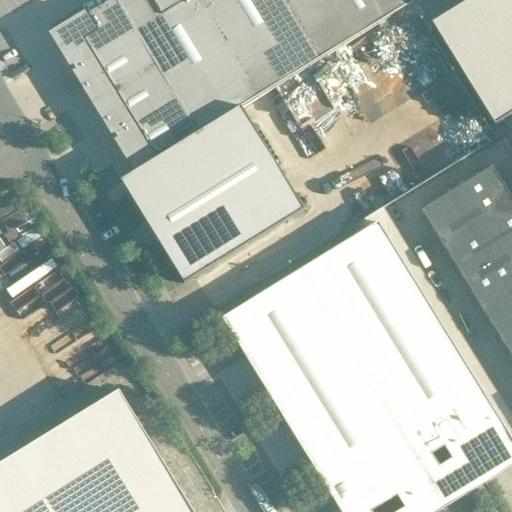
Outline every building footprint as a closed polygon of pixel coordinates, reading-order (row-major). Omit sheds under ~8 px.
[(87,10),(49,34),(72,73),(75,71),(77,74),(74,76),(112,137),(115,136),(117,139),(114,141),(134,174),(137,172),(406,6),(402,0),(110,0),(89,13),(87,10)] [(511,0),(472,0),(433,24),(496,126),(511,116),(511,0)] [(242,108),(123,182),(175,266),(185,284),(195,278),(196,278),(305,211),(242,108)] [(511,198),(493,167),(422,211),(511,356),(511,198)] [(441,497),(511,453),(511,438),(380,223),(223,319),(237,342),(238,341),(247,355),(246,355),(329,491),(348,480),(358,496),(339,507),(342,511),(436,511),(447,506),(441,497)] [(0,511),(194,511),(120,392),(0,466),(0,511)]
